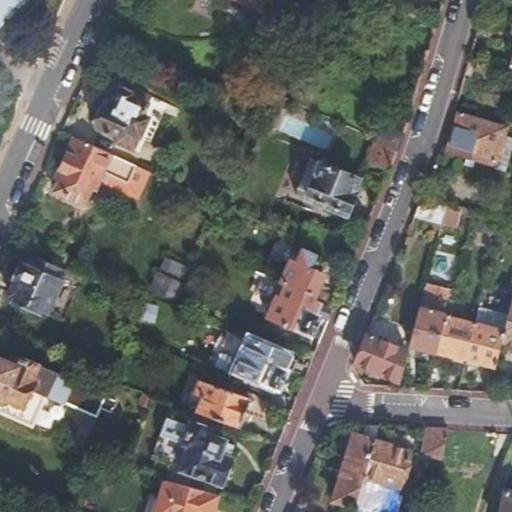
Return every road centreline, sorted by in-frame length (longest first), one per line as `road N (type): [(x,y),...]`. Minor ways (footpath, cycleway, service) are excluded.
road 1 (residential): [(321,403),(417,171),(468,0)]
road 2 (residential): [(91,0),(0,201)]
road 3 (residential): [(321,403),(511,416)]
